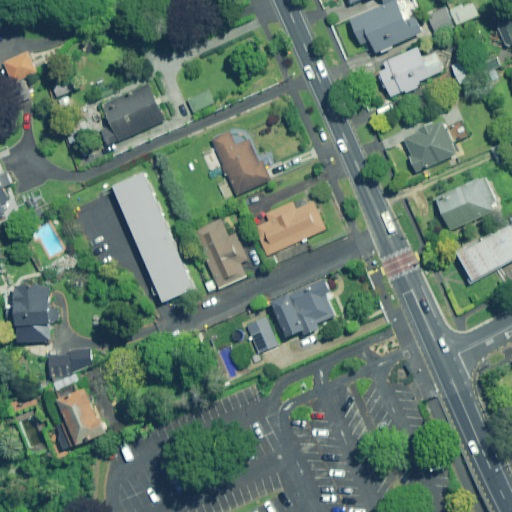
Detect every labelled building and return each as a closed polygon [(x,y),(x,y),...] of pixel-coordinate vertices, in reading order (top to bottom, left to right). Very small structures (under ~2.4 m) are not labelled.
[(424,34),(420,24),(416,16),(407,21),(403,11),(398,1),(352,21),(363,46),(371,43),(377,55),(424,34)] [(477,18),(472,4),(451,11),(456,26),(477,18)] [(440,7),(427,14),(437,35),(450,29),(440,7)] [(511,16),(502,21),(511,44),(511,16)] [(423,59),(419,49),(386,64),(389,69),(380,73),(393,100),(421,87),(419,83),(444,72),(436,53),(423,59)] [(34,54),(7,65),(15,85),(43,74),(34,54)] [(463,57),(449,65),(462,90),(477,82),(463,57)] [(159,103),(149,79),(128,88),(130,93),(103,104),(116,136),(105,141),(112,157),(167,134),(155,105),(159,103)] [(447,132),(442,122),(402,140),(418,174),(457,156),(452,145),(467,139),(461,126),(447,132)] [(236,148),(231,135),(214,142),(235,196),(271,182),(263,162),(259,164),(251,142),(236,148)] [(21,152),(9,157),(16,174),(28,168),(21,152)] [(0,206),(10,202),(5,189),(14,185),(9,172),(0,176),(0,175),(0,206)] [(116,189),(156,282),(148,285),(154,298),(161,295),(165,304),(194,291),(145,176),(116,189)] [(496,212),(483,180),(438,199),(451,231),(496,212)] [(327,233),(315,204),(296,211),(293,203),(258,218),(273,255),(327,233)] [(511,262),(511,227),(495,236),(494,234),(459,253),(475,282),(511,262)] [(197,238),(215,280),(206,283),(211,294),(220,291),(249,278),(234,244),(222,249),(214,231),(197,238)] [(336,315),(330,302),(335,300),(326,280),(272,305),(288,340),(305,333),(307,336),(321,330),(318,323),(336,315)] [(52,343),(52,325),(59,325),(59,305),(51,305),(51,287),(17,287),(18,343),(52,343)] [(281,346),(271,318),(249,326),(259,354),(281,346)] [(52,378),(73,377),(93,376),(92,349),(72,350),(72,361),(51,362),(52,378)] [(104,418),(100,419),(87,389),(60,400),(79,446),(110,433),(104,418)] [(43,443),(34,421),(20,427),(30,449),(43,443)]
